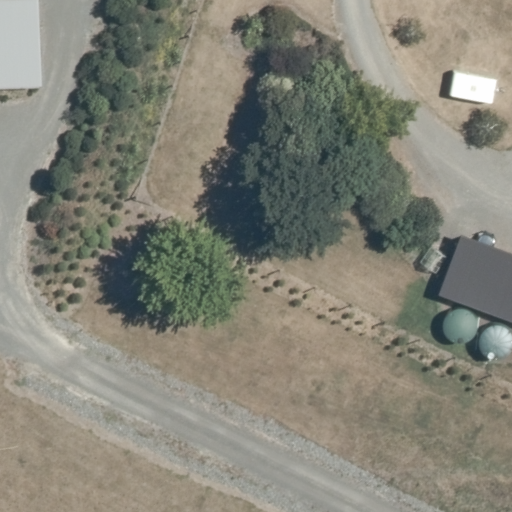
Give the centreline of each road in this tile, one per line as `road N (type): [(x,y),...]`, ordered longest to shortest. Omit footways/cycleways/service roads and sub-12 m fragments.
road 1 (unknown): [(248,511),(43,396)]
road 2 (unknown): [(320,0),(355,136)]
